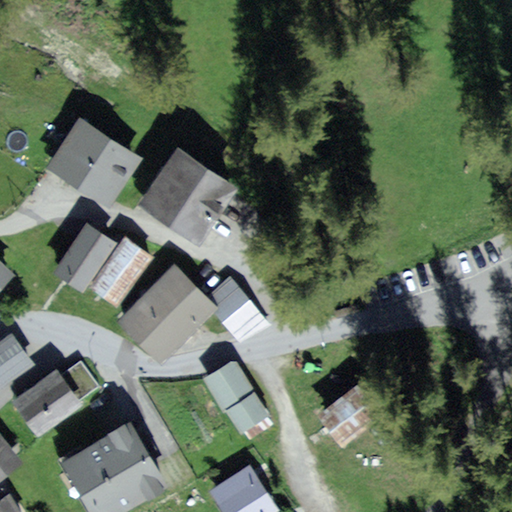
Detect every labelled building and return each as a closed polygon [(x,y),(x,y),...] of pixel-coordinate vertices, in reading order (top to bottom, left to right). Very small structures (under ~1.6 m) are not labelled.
[(135,162),(81,127),(68,147),(54,169),(107,204),(135,162)] [(231,192),(177,157),(163,179),(146,205),(201,240),(231,192)] [(68,273),(83,283),(111,240),(85,223),(56,266),(68,273)] [(149,252),(123,236),(103,267),(88,292),(101,300),(114,308),(149,252)] [(0,283),(12,270),(0,258),(0,283)] [(204,312),(158,269),(119,311),(165,354),(184,333),(204,312)] [(272,321),(234,274),(203,299),(221,323),(240,346),(272,321)] [(0,370),(23,353),(2,325),(0,327),(0,370)] [(53,377),(48,371),(32,383),(6,403),(31,435),(95,386),(74,360),(63,369),(53,377)] [(237,364),(203,383),(235,440),(269,421),(252,390),(237,364)] [(361,386),(326,413),(334,423),(344,435),(379,407),(361,386)] [(144,444),(125,414),(54,460),(87,511),(108,511),(165,476),(144,444)] [(0,474),(17,461),(0,438),(0,474)] [(228,511),(271,511),(274,510),(251,472),(216,493),(228,511)] [(0,511),(22,511),(8,490),(0,494),(0,511)]
